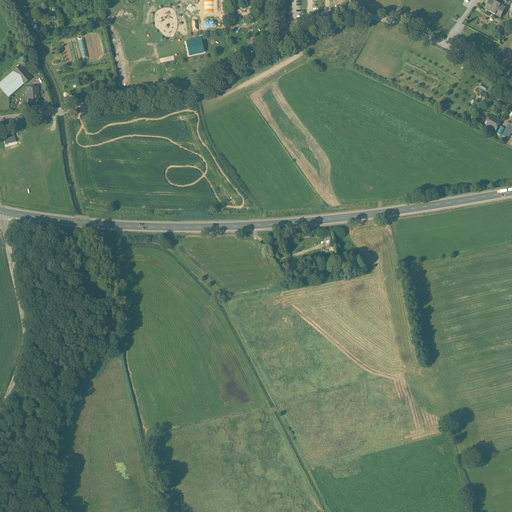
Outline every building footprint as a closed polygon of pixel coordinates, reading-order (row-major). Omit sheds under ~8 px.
[(507,8),(490,0),(485,10),(489,12),(489,14),(494,16),(495,15),(502,18),(507,8)] [(30,79),(20,66),(0,83),(0,87),(8,97),(23,84),(24,85),(30,79)] [(39,87),(26,88),(27,107),(40,107),(39,87)] [(501,121),(490,114),(484,125),(496,131),(501,121)] [(508,139),(511,131),(511,127),(509,125),(503,136),(508,139)]
